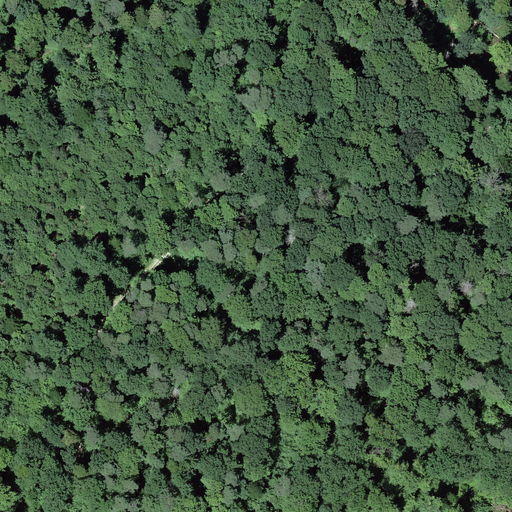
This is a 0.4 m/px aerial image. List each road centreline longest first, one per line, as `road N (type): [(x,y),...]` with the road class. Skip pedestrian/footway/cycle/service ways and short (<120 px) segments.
road 1 (track): [(54,511),(82,420),(95,331),(174,245),(258,122),(288,0)]
road 2 (track): [(153,266),(182,268),(511,375)]
